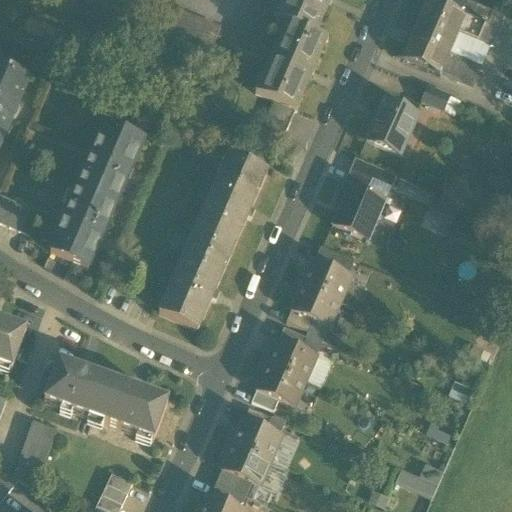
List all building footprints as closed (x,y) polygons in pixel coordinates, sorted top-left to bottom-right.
[(78,0),(144,26),(153,4),(143,0),(78,0)] [(274,105),(293,113),(325,42),(314,37),(330,0),(288,0),(279,22),(288,26),(257,98),(274,105)] [(427,5),(448,14),(453,0),(428,0),(426,5),(427,5)] [(477,9),(457,0),(453,0),(448,14),(464,20),(463,22),(470,25),(477,9)] [(220,31),(153,4),(144,26),(211,53),(220,31)] [(439,75),(441,72),(463,22),(464,20),(448,14),(427,5),(426,5),(402,60),(439,75)] [(497,18),(477,9),(470,25),(491,34),(497,18)] [(470,25),(463,22),(441,72),(447,74),(445,78),(467,87),(475,69),(448,58),(458,35),(485,46),(491,34),(470,25)] [(475,70),(485,46),(458,35),(448,58),(475,69),(475,70)] [(0,68),(0,143),(1,144),(27,80),(0,68)] [(420,105),(442,115),(449,100),(427,90),(420,105)] [(365,144),(397,158),(416,117),(386,103),(375,126),(373,125),(365,144)] [(262,130),(281,141),(293,113),(274,105),(262,130)] [(104,127),(77,192),(114,208),(131,170),(142,144),(104,127)] [(157,318),(197,335),(267,175),(228,158),(157,318)] [(355,161),(350,172),(372,182),(371,183),(390,191),(395,179),(355,161)] [(367,194),(371,183),(372,182),(350,172),(344,185),(349,187),(349,186),(367,194)] [(367,194),(385,202),(390,191),(371,183),(367,194)] [(331,229),(367,245),(386,202),(385,202),(367,194),(349,186),(349,187),(331,229)] [(86,273),(114,208),(77,192),(49,256),(86,273)] [(0,225),(9,204),(0,200),(0,225)] [(18,208),(9,204),(0,225),(0,226),(9,230),(18,208)] [(28,212),(18,208),(9,230),(19,234),(28,212)] [(38,217),(28,212),(19,234),(29,239),(38,217)] [(314,264),(347,279),(353,264),(321,250),(320,252),(320,251),(314,264)] [(297,283),(296,287),(339,306),(351,280),(347,279),(314,264),(312,263),(306,278),(300,276),(297,283)] [(328,332),(339,306),(296,287),(291,297),(296,300),(290,315),(312,325),(328,332)] [(285,326),(307,336),(312,325),(290,315),(285,326)] [(25,335),(0,326),(0,371),(10,375),(25,335)] [(278,343),(300,353),(305,342),(283,332),(278,343)] [(265,355),(261,366),(304,386),(316,360),(300,353),(278,343),(277,343),(271,358),(265,355)] [(43,406),(152,445),(167,406),(57,366),(43,406)] [(293,411),(304,386),(261,366),(256,377),(261,379),(255,394),(256,395),(277,404),(293,411)] [(251,406),(273,415),(277,404),(256,395),(251,406)] [(243,423),(265,432),(270,421),(248,412),(243,423)] [(265,432),(281,439),(287,425),(274,420),(270,421),(265,432)] [(231,435),(226,446),(270,465),(281,439),(265,432),(243,423),(243,422),(236,437),(231,435)] [(12,481),(34,495),(56,434),(32,425),(12,481)] [(258,491),(270,465),(226,446),(221,457),(227,459),(220,474),(221,474),(254,489),(258,491)] [(415,480),(396,473),(391,486),(429,501),(439,475),(420,467),(415,480)] [(0,505),(15,487),(0,474),(0,505)] [(221,474),(215,488),(248,503),(254,489),(221,474)] [(94,511),(119,511),(131,488),(111,478),(94,511)] [(238,511),(243,511),(248,503),(215,488),(210,499),(238,511)] [(199,511),(197,511),(196,511),(238,511),(210,499),(207,498),(201,511),(199,511)]
